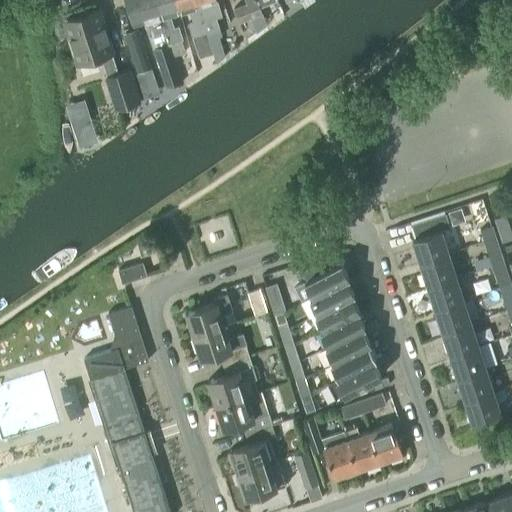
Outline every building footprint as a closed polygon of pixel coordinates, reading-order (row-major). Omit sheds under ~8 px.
[(125,0),(133,24),(142,21),(149,19),(152,32),(157,46),(152,47),(160,71),(145,77),(150,92),(166,86),(182,81),(173,55),(170,42),(169,42),(165,29),(161,15),(155,0),(125,0)] [(170,42),(173,55),(184,51),(181,39),(182,38),(178,25),(173,26),(169,13),(179,10),(175,0),(155,0),(161,15),(165,29),(169,42),(170,42)] [(197,5),(195,0),(175,0),(179,10),(188,7),(192,21),(187,22),(197,56),(212,52),(206,31),(201,18),(197,5)] [(221,14),(216,0),(195,0),(197,5),(201,18),(206,31),(219,28),(215,16),(221,14)] [(257,0),(245,0),(246,2),(233,8),(239,21),(262,12),(257,0)] [(257,0),(262,12),(265,18),(276,13),(271,0),(257,0)] [(115,107),(138,100),(128,69),(117,72),(98,9),(88,12),(84,10),(76,12),(74,17),(64,20),(69,36),(72,37),(75,47),(74,50),(73,50),(77,62),(95,56),(98,64),(102,63),(106,76),(115,107)] [(136,71),(150,67),(137,29),(124,33),(136,71)] [(420,261),(448,252),(440,229),(450,226),(446,212),(411,224),(415,236),(412,237),(420,261)] [(498,229),(508,226),(505,214),(495,218),(498,229)] [(483,241),(494,237),(491,226),(479,230),(483,241)] [(511,236),(508,226),(498,229),(502,241),(511,237),(511,236)] [(494,237),(483,241),(490,263),(502,260),(494,237)] [(448,252),(420,261),(427,284),(455,275),(448,252)] [(312,295),(347,277),(349,276),(341,260),(326,268),(321,257),(301,268),(307,278),(304,280),(312,295)] [(147,272),(143,260),(119,267),(123,279),(147,272)] [(502,260),(490,263),(497,286),(509,282),(502,260)] [(455,275),(427,284),(435,307),(463,298),(455,275)] [(347,277),(312,295),(309,296),(317,311),(352,293),(355,292),(347,277)] [(274,314),(284,310),(286,310),(277,281),(265,285),(274,314)] [(511,290),(509,282),(497,286),(505,309),(511,306),(511,290)] [(259,287),(246,291),(254,315),(267,310),(259,287)] [(194,335),(224,325),(219,312),(231,308),(226,292),(212,296),(214,301),(186,311),(194,335)] [(322,328),(358,310),(360,309),(352,293),(317,311),(314,313),(322,328)] [(463,298),(435,307),(442,330),(470,320),(463,298)] [(131,303),(130,303),(108,310),(119,345),(84,356),(133,511),(169,511),(124,365),(148,357),(131,303)] [(280,332),(289,328),(284,310),(274,314),(280,332)] [(328,344),(363,326),(366,325),(358,310),(322,328),(320,329),(328,344)] [(470,320),(442,330),(449,352),(478,343),(470,320)] [(242,332),(228,337),(224,325),(194,335),(201,357),(218,352),(222,363),(249,354),(242,332)] [(333,360),(368,342),(371,341),(363,326),(328,344),(325,345),(333,360)] [(285,348),(295,345),(289,328),(280,332),(285,348)] [(338,376),(373,359),(376,357),(368,342),(333,360),(330,362),(338,376)] [(478,343),(449,352),(457,375),(485,366),(478,343)] [(290,364),(300,361),(295,345),(285,348),(290,364)] [(216,404),(247,394),(257,391),(253,378),(259,376),(255,364),(252,365),(249,354),(222,363),(225,373),(208,379),(216,404)] [(336,378),(328,382),(337,397),(344,393),(381,374),(373,359),(338,376),(336,378)] [(295,380),(305,377),(300,361),(290,364),(295,380)] [(485,366),(457,375),(464,398),(492,389),(485,366)] [(300,396),(310,393),(305,377),(295,380),(300,396)] [(492,389),(464,398),(472,421),(500,412),(492,389)] [(360,398),(364,409),(385,401),(382,390),(360,398)] [(310,393),(300,396),(305,410),(315,407),(310,393)] [(264,402),(251,407),(247,394),(216,404),(224,426),(240,421),(244,432),(271,423),(264,402)] [(364,409),(360,398),(340,405),(344,416),(364,409)] [(307,416),(302,418),(312,448),(323,444),(334,475),(344,472),(345,475),(356,471),(355,468),(356,467),(343,429),(320,437),(313,414),(307,416)] [(391,421),(368,429),(379,460),(388,456),(389,460),(401,456),(400,453),(402,452),(398,441),(406,438),(399,418),(391,421)] [(238,472),(268,462),(276,459),(269,436),(275,434),(271,423),(244,432),(247,442),(230,448),(238,472)] [(379,460),(368,429),(357,432),(355,425),(343,429),(356,467),(379,460)] [(305,485),(317,481),(306,449),(294,453),(305,485)] [(268,462),(238,472),(246,496),(285,483),(282,473),(273,476),(268,462)] [(511,511),(511,490),(490,498),(495,511),(511,511)] [(495,511),(490,498),(468,505),(470,511),(495,511)]
